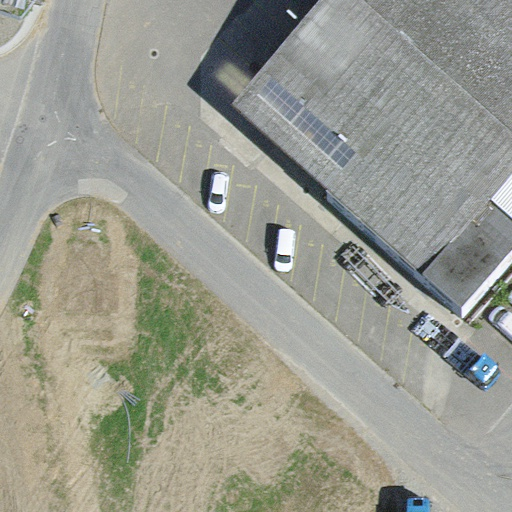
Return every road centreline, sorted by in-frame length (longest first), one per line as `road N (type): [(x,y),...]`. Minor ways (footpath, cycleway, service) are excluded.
road 1 (unclassified): [(43,123),(495,511)]
road 2 (residential): [(43,123),(67,0)]
